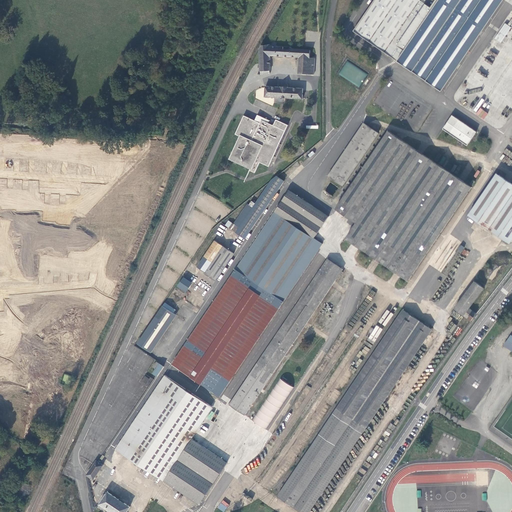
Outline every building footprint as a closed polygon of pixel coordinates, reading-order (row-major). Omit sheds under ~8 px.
[(441,91),(503,0),(374,0),(353,32),(441,91)] [(503,39),(511,27),(505,23),(498,34),(501,36),(500,37),(503,39)] [(313,75),(314,58),(309,58),(309,50),(291,49),(291,47),(274,46),(275,44),(274,42),(272,42),(271,43),(270,45),(261,45),(259,48),(260,71),(261,71),(261,74),(270,75),(270,72),(271,72),(271,56),(299,58),(298,73),(313,75)] [(511,60),(511,57),(493,44),(464,85),(485,100),(511,60)] [(511,108),(511,63),(487,101),(508,115),(511,108)] [(416,132),(431,111),(388,82),(374,102),(416,132)] [(300,99),(302,99),(303,89),(288,88),(288,87),(282,86),(281,86),(281,88),(265,87),(265,97),(276,98),(279,98),(282,98),(284,98),(300,99)] [(480,108),(476,114),(483,119),(487,113),(480,108)] [(265,123),(262,122),(261,124),(255,121),(244,116),(235,135),(241,138),(232,159),(251,168),(250,171),(256,174),(260,163),(269,167),(288,126),(276,120),(273,127),(265,123)] [(267,120),(258,116),(255,121),(261,124),(262,122),(265,123),(267,120)] [(467,147),(476,133),(452,116),(442,130),(467,147)] [(363,124),(328,176),(343,187),(378,134),(363,124)] [(388,132),(336,210),(356,224),(346,239),(408,281),(471,188),(388,132)] [(4,141),(4,146),(0,145),(0,151),(0,158),(11,158),(10,141),(4,141)] [(33,143),(34,147),(30,148),(30,160),(40,160),(40,143),(33,143)] [(68,145),(68,150),(64,149),(64,162),(74,163),(75,145),(68,145)] [(153,145),(151,149),(148,147),(142,158),(152,163),(159,147),(153,145)] [(19,146),(19,149),(16,149),(16,160),(26,160),(26,146),(19,146)] [(53,148),(53,152),(49,151),(49,162),(59,163),(59,149),(53,148)] [(128,148),(127,152),(124,152),(123,165),(134,165),(134,148),(128,148)] [(83,150),(82,153),(79,153),(78,164),(89,165),(89,151),(83,150)] [(98,150),(98,154),(94,154),(93,167),(104,167),(104,150),(98,150)] [(112,152),(112,155),(108,155),(108,165),(118,166),(119,152),(112,152)] [(511,184),(496,174),(469,216),(510,244),(511,241),(511,184)] [(284,182),(277,177),(272,181),(258,200),(253,209),(239,228),(233,224),(229,221),(226,226),(245,239),(284,182)] [(13,189),(3,189),(4,204),(12,204),(12,201),(15,201),(15,195),(11,195),(11,193),(13,193),(13,189)] [(44,190),(34,189),(33,205),(42,206),(42,203),(45,203),(46,197),(41,197),(41,194),(43,195),(44,190)] [(29,190),(19,190),(20,206),(27,206),(27,201),(30,201),(29,190)] [(289,191),(172,366),(219,398),(322,245),(314,239),(328,217),(289,191)] [(107,193),(96,193),(96,206),(100,206),(100,210),(106,210),(107,193)] [(88,196),(78,195),(77,208),(80,208),(80,212),(87,212),(88,196)] [(135,199),(126,196),(121,207),(124,208),(123,212),(129,215),(135,199)] [(58,204),(51,204),(51,211),(46,211),(46,215),(57,216),(58,204)] [(73,204),(66,204),(66,211),(63,211),(63,216),(65,216),(65,220),(72,220),(73,204)] [(233,224),(239,228),(253,209),(247,205),(233,224)] [(9,221),(4,220),(3,224),(0,223),(0,229),(7,231),(9,221)] [(22,225),(21,236),(52,238),(53,227),(22,225)] [(12,237),(0,236),(0,246),(16,248),(17,242),(12,242),(12,237)] [(215,241),(197,267),(216,280),(234,254),(215,241)] [(112,253),(107,251),(106,255),(101,253),(96,263),(106,267),(112,253)] [(463,253),(432,298),(446,308),(478,263),(463,253)] [(16,254),(6,254),(7,258),(0,259),(0,265),(17,264),(16,254)] [(313,263),(321,269),(327,260),(319,254),(313,263)] [(87,256),(82,256),(82,261),(76,260),(76,272),(87,272),(87,256)] [(47,263),(42,263),(41,274),(52,274),(53,260),(47,260),(47,263)] [(321,269),(229,405),(245,415),(343,270),(327,260),(321,269)] [(68,263),(57,262),(56,274),(67,275),(68,263)] [(13,270),(0,271),(0,274),(0,281),(18,280),(18,274),(13,274),(13,270)] [(191,284),(184,279),(180,286),(187,291),(191,284)] [(455,309),(471,321),(477,314),(470,309),(484,289),(475,282),(455,309)] [(24,293),(19,293),(19,298),(12,298),(13,304),(29,303),(29,297),(24,297),(24,293)] [(164,306),(137,347),(141,349),(142,347),(150,352),(175,313),(164,306)] [(10,309),(4,311),(5,315),(0,315),(0,321),(16,318),(15,313),(11,313),(10,309)] [(403,311),(278,497),(300,511),(309,511),(428,335),(432,330),(403,311)] [(448,331),(452,333),(456,325),(451,323),(448,331)] [(17,324),(5,328),(8,338),(25,332),(23,326),(18,328),(17,324)] [(315,511),(432,338),(428,335),(309,511),(315,511)] [(15,344),(11,348),(13,351),(8,355),(12,360),(25,350),(21,345),(18,348),(15,344)] [(25,360),(17,370),(25,377),(36,363),(32,359),(29,363),(25,360)] [(164,367),(160,364),(159,365),(156,369),(152,376),(155,379),(156,379),(164,367)] [(58,370),(53,367),(51,371),(47,369),(43,380),(52,384),(58,370)] [(142,410),(116,448),(199,504),(227,462),(192,439),(213,408),(165,376),(142,410)] [(146,377),(141,383),(146,387),(151,380),(146,377)] [(251,420),(266,430),(294,387),(280,377),(251,420)] [(10,399),(3,410),(7,412),(5,416),(11,419),(20,405),(10,399)] [(29,411),(24,422),(28,424),(27,428),(33,431),(39,415),(29,411)] [(103,465),(98,462),(96,461),(86,475),(92,479),(93,480),(103,465)] [(126,511),(130,507),(108,492),(99,505),(110,511),(126,511)] [(223,511),(229,504),(223,500),(217,508),(223,511)]
